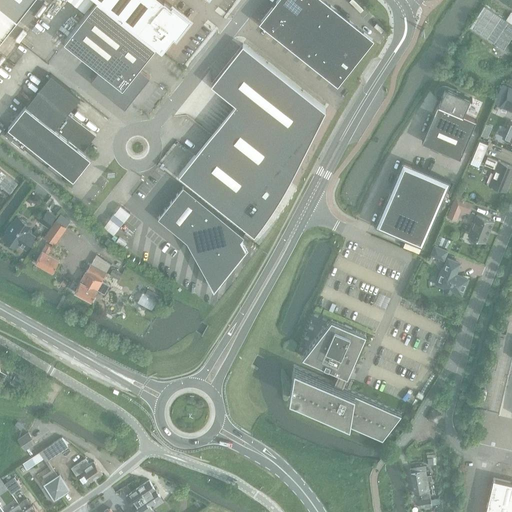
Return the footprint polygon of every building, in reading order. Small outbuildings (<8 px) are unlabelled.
[(0,0),(0,41),(17,20),(32,0),(0,0)] [(155,46),(138,32),(97,0),(96,0),(64,41),(99,69),(91,80),(125,107),(150,76),(139,67),(155,46)] [(69,0),(84,12),(94,0),(69,0)] [(97,0),(138,32),(161,0),(97,0)] [(187,19),(163,0),(161,0),(138,32),(155,46),(162,51),(187,19)] [(261,21),(281,36),(297,16),(277,0),(277,1),(261,21)] [(275,0),(276,0),(277,1),(277,0),(297,16),(310,0),(275,0)] [(326,3),(323,0),(310,0),(297,16),(308,25),(326,3)] [(338,12),(326,3),(308,25),(320,34),(338,12)] [(511,11),(505,20),(484,6),(470,27),(503,49),(511,36),(511,11)] [(372,39),(338,12),(320,34),(331,43),(342,52),(355,62),(354,61),(372,39)] [(281,36),(292,45),(308,25),(297,16),(281,36)] [(292,45),(304,54),(320,34),(308,25),(292,45)] [(304,54),(315,63),(331,43),(320,34),(304,54)] [(179,174),(254,234),(267,218),(278,200),(289,182),(279,176),(275,173),(326,110),(243,43),(211,83),(236,103),(179,174)] [(315,63),(326,72),(342,52),(331,43),(315,63)] [(337,84),(355,62),(342,52),(326,72),(337,81),(336,83),(337,84)] [(4,132),(61,177),(66,172),(73,178),(91,156),(83,150),(89,142),(87,141),(93,133),(95,135),(96,134),(68,112),(80,97),(51,74),(4,132)] [(438,103),(422,141),(460,158),(476,119),(475,119),(463,114),(470,98),(471,99),(472,98),(456,91),(457,88),(454,87),(454,89),(447,86),(445,85),(442,86),(439,87),(438,89),(437,92),(437,94),(438,97),(439,99),(442,101),(440,104),(438,103)] [(511,86),(508,85),(499,107),(511,111),(511,86)] [(511,122),(509,121),(502,137),(511,141),(511,122)] [(479,140),(473,157),(480,160),(486,143),(479,140)] [(489,184),(506,191),(511,174),(511,166),(487,157),(484,164),(495,169),(489,184)] [(450,181),(402,160),(375,225),(422,246),(450,181)] [(0,169),(0,185),(10,194),(18,184),(0,169)] [(244,234),(183,186),(158,217),(187,241),(214,288),(246,248),(240,239),(244,234)] [(29,194),(25,200),(31,204),(35,198),(29,194)] [(452,206),(449,212),(459,215),(461,210),(469,213),(471,208),(473,204),(455,197),(452,206)] [(122,204),(104,224),(114,232),(131,213),(122,204)] [(487,218),(490,211),(480,207),(477,214),(485,217),(487,218)] [(48,227),(55,216),(47,211),(40,221),(48,227)] [(468,235),(485,242),(493,221),(487,218),(485,217),(477,214),(468,235)] [(26,231),(30,225),(17,217),(13,222),(12,221),(5,231),(7,232),(3,238),(16,246),(18,243),(26,248),(34,236),(26,231)] [(55,220),(44,237),(55,245),(66,228),(55,220)] [(439,236),(436,243),(448,248),(451,241),(439,236)] [(119,237),(116,242),(124,247),(127,243),(119,237)] [(58,259),(48,254),(52,246),(46,242),(35,262),(51,271),(58,259)] [(447,251),(435,246),(431,254),(444,259),(447,251)] [(91,300),(97,289),(105,293),(110,284),(102,280),(110,263),(97,253),(91,264),(89,263),(74,291),(91,300)] [(456,271),(459,263),(448,259),(444,269),(442,269),(439,277),(443,279),(440,285),(445,287),(444,289),(444,291),(445,293),(447,294),(449,294),(450,294),(452,292),(452,290),(461,294),(467,279),(458,275),(456,271)] [(120,278),(122,273),(113,269),(111,274),(120,278)] [(147,289),(145,293),(155,299),(158,294),(147,289)] [(382,437),(401,413),(343,387),(366,334),(331,319),(302,356),(339,372),(334,383),(294,366),(289,396),(382,437)] [(35,372),(31,378),(37,382),(40,376),(35,372)] [(432,407),(426,418),(436,424),(443,414),(432,407)] [(21,432),(26,428),(21,421),(16,425),(21,432)] [(25,448),(35,442),(28,432),(18,439),(25,448)] [(62,437),(39,451),(46,462),(48,460),(69,447),(62,437)] [(428,465),(435,464),(434,458),(436,457),(435,451),(427,452),(428,458),(427,458),(428,465)] [(86,456),(71,467),(76,474),(83,469),(91,481),(102,473),(94,461),(91,463),(86,456)] [(32,457),(23,463),(27,469),(36,463),(32,457)] [(425,465),(410,468),(414,494),(421,493),(422,499),(418,500),(420,508),(432,506),(432,504),(440,503),(439,497),(431,498),(428,481),(430,481),(431,480),(432,480),(431,475),(426,476),(425,465)] [(46,485),(42,488),(49,498),(53,495),(54,497),(69,488),(60,473),(57,475),(55,471),(45,477),(47,481),(45,483),(46,485)] [(85,475),(79,479),(85,487),(90,483),(89,481),(85,475)] [(11,493),(21,486),(14,476),(4,483),(6,487),(11,493)] [(511,511),(511,482),(493,478),(485,511),(511,511)] [(149,479),(137,487),(149,504),(160,496),(149,479)] [(137,487),(125,496),(135,510),(132,511),(149,511),(153,510),(149,504),(137,487)] [(27,498),(19,504),(24,511),(38,511),(33,504),(32,505),(27,498)]
